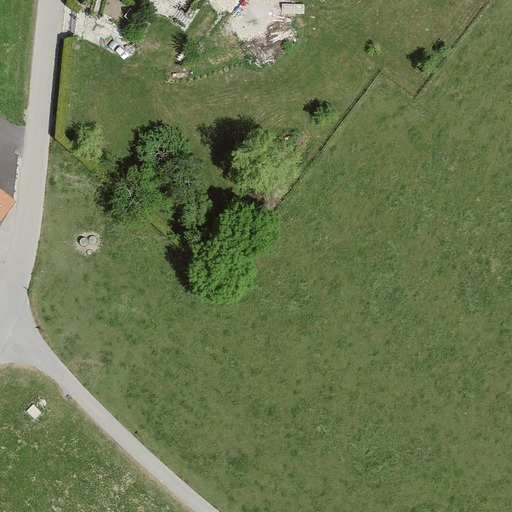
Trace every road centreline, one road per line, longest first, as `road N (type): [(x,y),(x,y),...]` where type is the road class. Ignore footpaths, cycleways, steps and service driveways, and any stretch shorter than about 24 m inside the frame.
road 1 (residential): [(58,0),(12,341)]
road 2 (residential): [(12,341),(200,511)]
